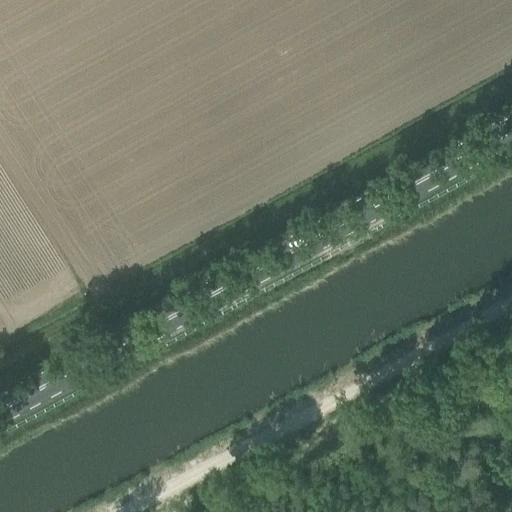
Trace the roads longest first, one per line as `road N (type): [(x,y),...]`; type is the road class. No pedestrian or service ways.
road 1 (primary): [(0,414),(511,134)]
road 2 (track): [(511,301),(127,511)]
